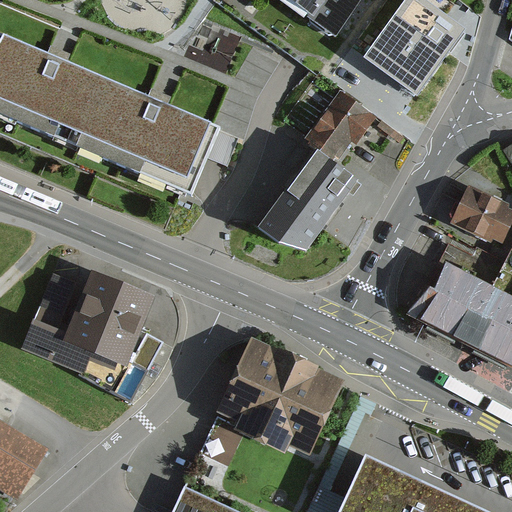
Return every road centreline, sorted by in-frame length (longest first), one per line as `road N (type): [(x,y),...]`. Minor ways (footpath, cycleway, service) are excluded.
road 1 (residential): [(45,511),(172,397),(232,289)]
road 2 (unclassified): [(343,338),(464,112)]
road 3 (secondary): [(0,194),(232,289)]
road 4 (secondary): [(343,338),(511,426)]
road 5 (secondary): [(232,289),(343,338)]
